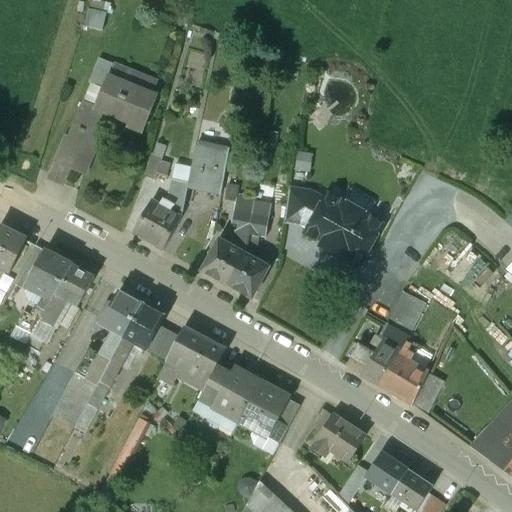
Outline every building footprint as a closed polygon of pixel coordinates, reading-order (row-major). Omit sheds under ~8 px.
[(105,0),(96,0),(94,24),(108,26),(111,1),(105,0)] [(108,78),(96,108),(85,103),(71,139),(66,137),(49,180),(63,185),(72,162),(82,166),(103,113),(144,129),(156,97),(108,78)] [(189,186),(222,193),(229,153),(197,147),(189,185),(189,186)] [(152,155),(145,177),(156,180),(163,158),(152,155)] [(163,251),(182,217),(189,186),(189,185),(172,181),(166,209),(152,201),(133,234),(163,251)] [(308,230),(325,200),(311,192),(290,190),(285,222),(300,225),(308,230)] [(345,256),(360,264),(382,225),(368,218),(375,204),(350,190),(342,204),(328,196),(325,200),(308,230),(306,234),(322,243),(320,246),(343,259),(345,256)] [(237,199),(232,224),(238,225),(250,227),(254,202),(237,199)] [(264,204),(254,202),(250,227),(248,236),(260,237),(266,238),(270,213),(265,213),(264,217),(261,217),(262,214),(264,204)] [(201,272),(227,286),(246,252),(248,236),(250,227),(238,225),(234,249),(219,241),(201,272)] [(25,240),(0,226),(0,267),(10,272),(25,240)] [(246,252),(227,286),(252,300),(270,268),(255,260),(258,255),(260,237),(248,236),(246,252)] [(475,287),(498,270),(481,245),(458,262),(475,287)] [(72,265),(46,251),(40,260),(28,282),(26,286),(44,296),(51,300),(72,265)] [(28,282),(40,260),(32,256),(20,277),(28,282)] [(95,278),(72,265),(51,300),(45,311),(40,321),(56,330),(66,312),(62,310),(67,302),(78,307),(95,278)] [(378,386),(412,406),(428,374),(410,363),(417,349),(406,343),(409,337),(407,336),(424,301),(406,287),(381,339),(402,350),(378,386)] [(142,304),(119,291),(111,305),(107,303),(96,322),(117,334),(124,338),(142,304)] [(51,300),(44,296),(38,307),(45,311),(51,300)] [(165,317),(142,304),(124,338),(144,348),(147,350),(165,317)] [(45,311),(38,307),(37,306),(31,316),(24,313),(16,327),(25,332),(22,336),(29,340),(32,335),(40,321),(45,311)] [(56,330),(40,321),(32,335),(48,344),(56,330)] [(226,350),(184,328),(158,377),(199,399),(217,367),(226,350)] [(118,349),(124,338),(117,334),(111,344),(107,342),(100,355),(100,356),(111,362),(118,349)] [(378,386),(402,350),(381,339),(376,336),(371,344),(378,349),(375,355),(358,346),(350,359),(366,369),(361,377),(378,386)] [(124,338),(118,349),(128,355),(138,360),(144,348),(124,338)] [(97,387),(111,362),(100,356),(100,355),(89,349),(75,375),(97,387)] [(110,388),(128,355),(118,349),(111,362),(97,387),(96,389),(100,392),(104,385),(110,388)] [(238,422),(239,422),(260,383),(234,369),(231,375),(217,367),(199,399),(238,422)] [(428,374),(412,406),(426,416),(442,383),(428,374)] [(290,399),(260,383),(239,422),(238,422),(236,425),(246,430),(251,429),(279,444),(289,427),(278,421),(289,400),(290,399)] [(300,406),(289,400),(278,421),(289,427),(300,406)] [(511,478),(511,401),(468,446),(511,478)] [(145,415),(119,460),(133,467),(158,422),(145,415)] [(363,436),(334,417),(314,449),(326,456),(329,451),(346,462),(363,436)] [(392,496),(409,470),(383,453),(369,474),(366,479),(392,496)] [(348,506),(366,479),(369,474),(359,468),(338,498),(348,506)] [(433,486),(409,470),(392,496),(416,511),(417,510),(428,494),(433,486)] [(428,494),(417,510),(419,511),(440,511),(445,505),(428,494)]
